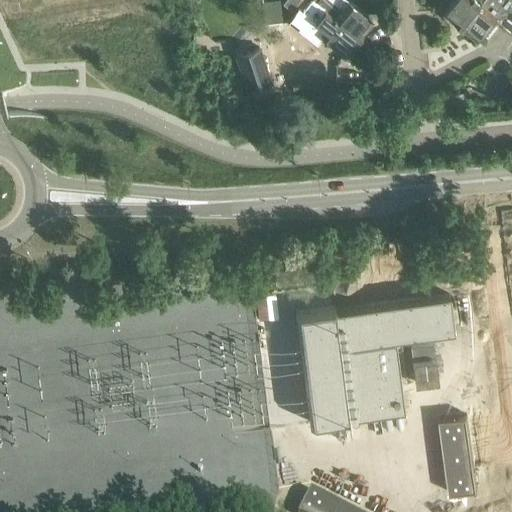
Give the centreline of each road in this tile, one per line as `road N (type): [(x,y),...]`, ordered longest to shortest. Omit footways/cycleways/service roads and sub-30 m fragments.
road 1 (tertiary): [(173,201),(511,176)]
road 2 (tertiary): [(173,201),(33,178)]
road 3 (residential): [(424,141),(409,0)]
road 4 (tertiary): [(32,211),(173,201)]
